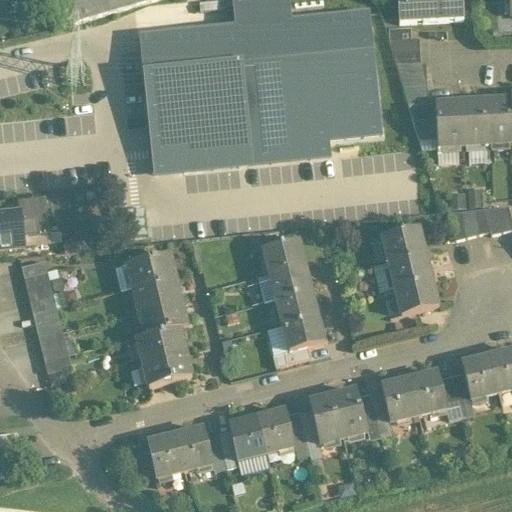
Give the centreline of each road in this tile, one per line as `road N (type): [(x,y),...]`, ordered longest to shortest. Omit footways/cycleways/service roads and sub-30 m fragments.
road 1 (residential): [(351,371),(440,347),(511,307)]
road 2 (residential): [(61,440),(226,402)]
road 3 (residential): [(226,402),(351,371)]
road 4 (residential): [(226,402),(197,283)]
